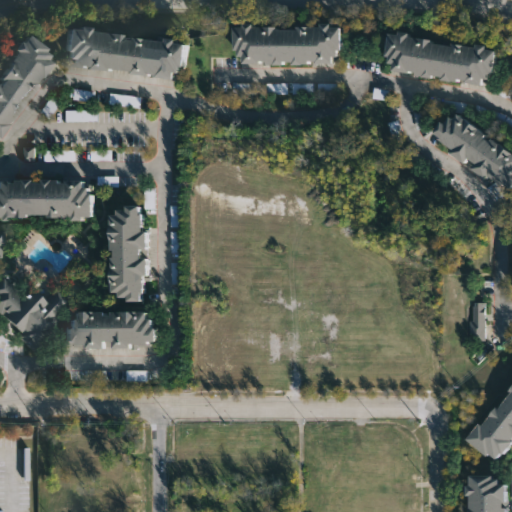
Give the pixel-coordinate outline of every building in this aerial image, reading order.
[(84,27),(84,31),(135,39),(136,37),(167,41),(168,37),(178,39),(178,42),(188,44),(184,67),(181,66),(179,74),(174,73),(173,80),(155,77),(156,75),(149,74),(149,76),(131,74),(131,72),(110,68),(110,72),(92,69),(92,67),(84,65),(83,68),(67,65),(68,59),(63,58),(64,51),(61,51),(64,28),(73,29),(74,25),(84,27)] [(344,29),(343,51),(340,51),(340,57),(335,57),(335,65),(318,65),(318,63),(315,63),(315,65),(311,64),(311,66),(294,66),(295,63),(285,63),(285,66),(274,66),(274,63),(260,63),(260,65),(243,65),(243,59),(238,58),(238,52),(235,51),(235,28),(244,29),(245,25),(255,26),(255,28),(279,29),(279,31),(300,32),(300,28),(324,29),(324,25),(334,25),(334,28),(344,29)] [(417,31),(417,35),(460,44),(460,42),(484,46),(485,42),(496,44),(495,47),(505,49),(501,72),(497,71),(496,78),(491,77),(490,84),(474,81),(475,77),(471,77),(470,83),(448,79),(448,76),(440,74),(439,77),(421,75),(416,74),(416,73),(398,70),(400,63),(395,62),(396,56),(391,54),(395,31),(406,34),(407,30),(417,31)] [(24,38),(43,52),(41,55),(46,59),(42,63),(48,67),(37,81),(36,80),(34,82),(37,84),(22,103),(19,101),(15,107),(18,110),(7,125),(6,124),(5,125),(7,127),(0,136),(0,76),(7,67),(5,65),(12,56),(9,53),(15,45),(18,46),(24,38)] [(311,84),(292,83),(292,93),(311,94),(311,84)] [(317,91),(336,92),(336,84),(317,84),(317,91)] [(94,91),(75,89),(74,99),(93,102),(94,91)] [(139,97),(111,93),(110,103),(138,107),(139,97)] [(467,113),(493,132),(491,135),(496,139),(498,136),(511,145),(511,181),(509,184),(495,173),(493,177),(478,166),(481,160),(474,155),(470,161),(456,151),(459,147),(445,137),(446,134),(441,130),(448,119),(451,121),(456,114),(461,118),(465,112),(467,113)] [(24,161),(35,161),(36,147),(25,147),(24,161)] [(75,150),(44,151),(45,161),(76,161),(75,150)] [(58,183),(58,186),(65,186),(65,184),(83,184),(83,191),(88,191),(88,197),(91,197),(91,221),(81,221),(81,225),(71,224),(71,220),(27,219),(27,221),(2,221),(2,224),(0,224),(0,184),(9,184),(9,186),(15,187),(15,183),(22,183),(32,183),(32,186),(41,186),(41,183),(58,183)] [(143,209),(143,214),(145,214),(145,231),(150,231),(150,249),(144,249),(144,258),(151,258),(151,276),(146,276),(146,293),(144,293),(143,301),(130,301),(130,297),(120,297),(120,292),(114,292),(114,257),(118,257),(118,250),(114,250),(114,214),(121,214),(121,209),(127,209),(127,206),(130,206),(130,205),(140,205),(140,188),(151,188),(151,209),(143,209)] [(97,270),(82,287),(66,273),(82,256),(97,270)] [(11,285),(21,294),(29,286),(43,299),(55,286),(68,299),(54,315),(58,319),(46,332),(49,336),(34,352),(16,336),(20,331),(0,313),(0,277),(1,276),(11,285)] [(486,302),(485,341),(469,340),(470,320),(473,320),(473,305),(474,305),(475,302),(486,302)] [(152,309),(152,315),(157,315),(157,324),(161,324),(161,338),(158,338),(158,342),(150,342),(150,344),(135,344),(135,345),(116,346),(116,345),(91,345),(91,344),(88,344),(88,346),(81,346),(81,343),(69,343),(69,342),(65,342),(65,325),(68,325),(68,315),(74,315),(74,309),(109,308),(109,312),(116,312),(116,309),(152,309)] [(148,370),(127,370),(127,381),(148,381),(148,370)] [(511,448),(507,455),(506,454),(502,458),(494,452),(492,455),(472,439),(485,423),(487,424),(502,406),(504,407),(511,397),(511,448)] [(511,484),(511,501),(510,501),(510,507),(511,507),(511,511),(475,511),(476,495),(472,495),(472,485),(475,485),(475,474),(498,475),(498,478),(505,478),(505,483),(511,484)] [(225,511),(188,509),(189,491),(221,492),(221,495),(226,496),(225,511)]
